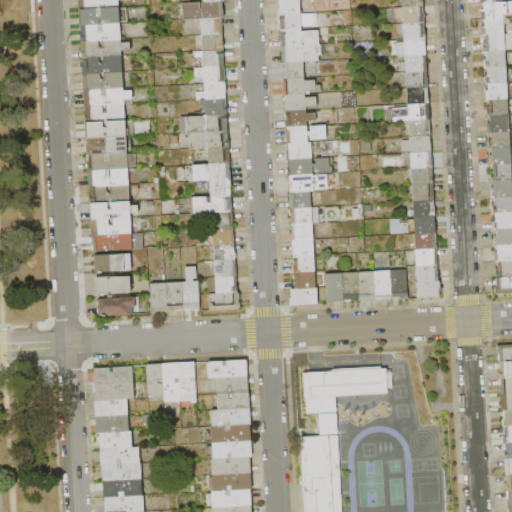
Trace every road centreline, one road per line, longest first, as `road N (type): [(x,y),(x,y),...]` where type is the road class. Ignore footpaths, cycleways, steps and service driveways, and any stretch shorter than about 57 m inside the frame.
road 1 (residential): [(248,0),(277,511)]
road 2 (residential): [(448,0),(477,511)]
road 3 (residential): [(76,511),(48,0)]
road 4 (residential): [(170,338),(0,347)]
